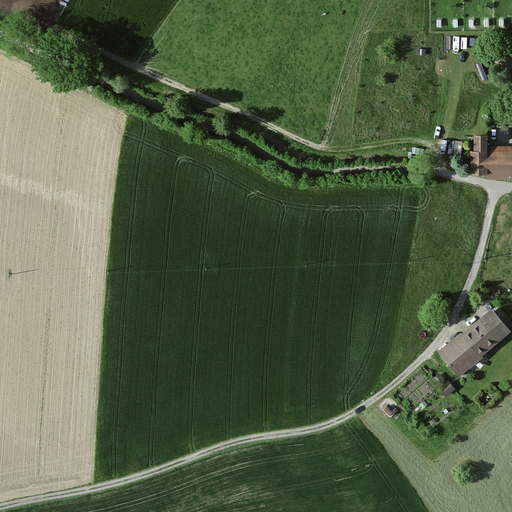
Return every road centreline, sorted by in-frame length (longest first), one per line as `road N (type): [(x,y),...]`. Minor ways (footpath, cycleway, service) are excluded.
road 1 (unclassified): [(511,186),(415,167),(294,167),(0,33)]
road 2 (track): [(429,352),(390,389),(331,425),(235,443),(138,478),(0,509)]
